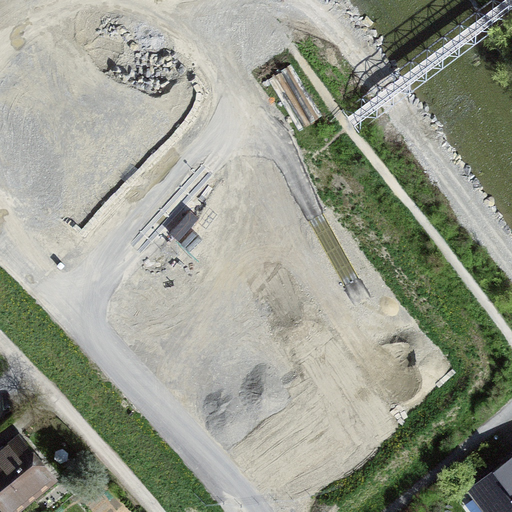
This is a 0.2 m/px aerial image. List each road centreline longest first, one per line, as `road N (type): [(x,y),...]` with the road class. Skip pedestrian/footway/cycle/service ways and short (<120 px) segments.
road 1 (tertiary): [(0,222),(235,483),(251,511)]
road 2 (track): [(511,338),(348,124)]
road 3 (track): [(348,124),(256,0)]
